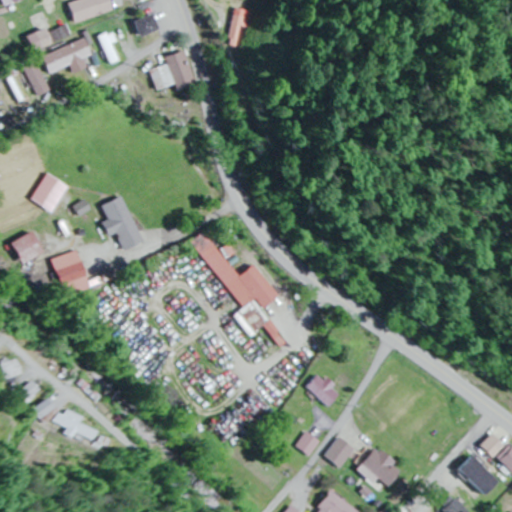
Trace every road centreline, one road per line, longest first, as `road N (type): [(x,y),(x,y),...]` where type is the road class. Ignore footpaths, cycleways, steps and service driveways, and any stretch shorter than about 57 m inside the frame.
road 1 (secondary): [(182,0),(240,187),(275,241),(511,422)]
road 2 (residential): [(341,297),(325,322),(245,376),(223,418),(180,448),(150,447),(91,420),(0,314)]
road 3 (residential): [(266,511),(400,338)]
